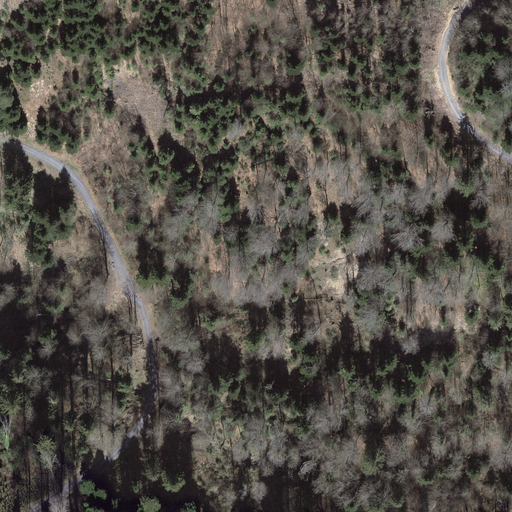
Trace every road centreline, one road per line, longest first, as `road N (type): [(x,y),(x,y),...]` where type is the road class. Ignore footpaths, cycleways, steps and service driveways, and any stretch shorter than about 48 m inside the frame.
road 1 (track): [(32,511),(135,431),(155,359),(134,287),(76,187),(48,160),(0,136)]
road 2 (track): [(482,0),(446,37),(442,67),(461,117),(511,160)]
